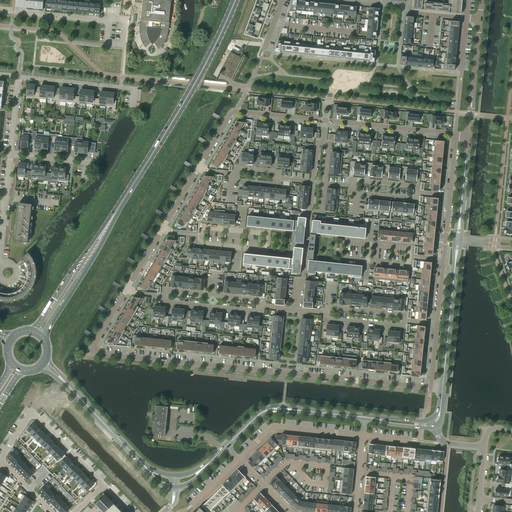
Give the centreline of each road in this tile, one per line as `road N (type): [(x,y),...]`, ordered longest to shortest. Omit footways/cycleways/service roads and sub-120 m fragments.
road 1 (residential): [(430,388),(93,349)]
road 2 (primary): [(234,0),(191,89),(115,212)]
road 3 (tertiary): [(225,447),(268,409),(363,416)]
road 4 (tertiary): [(457,238),(442,389)]
road 5 (primary): [(115,212),(33,331)]
road 6 (primary): [(41,336),(115,212)]
road 7 (residential): [(238,461),(276,426),(362,435)]
road 8 (residential): [(455,135),(325,121)]
road 9 (residential): [(0,10),(109,21),(111,0)]
